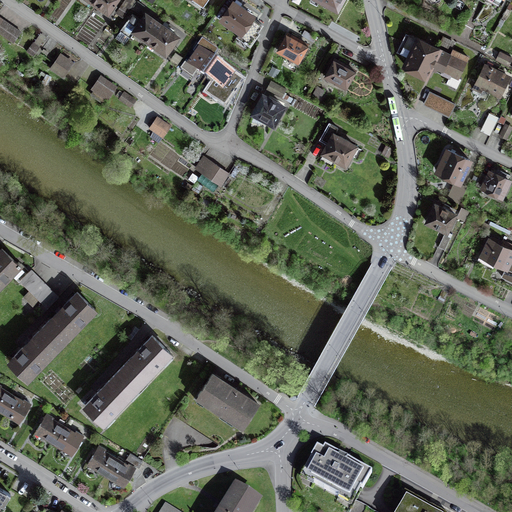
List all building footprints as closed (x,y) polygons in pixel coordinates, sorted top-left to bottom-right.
[(98,0),(96,4),(111,14),(117,6),(116,5),(115,4),(115,3),(114,3),(116,0),(98,0)] [(133,2),(129,0),(125,0),(117,13),(123,17),(133,2)] [(318,0),(340,10),(344,0),(318,0)] [(254,16),(233,2),(222,19),(242,33),(254,16)] [(162,25),(146,14),(143,17),(142,20),(132,13),(121,29),(130,36),(134,31),(150,42),(162,25)] [(0,33),(1,34),(9,24),(0,17),(0,33)] [(9,24),(1,34),(13,43),(21,32),(9,24)] [(162,25),(150,42),(166,53),(172,45),(178,36),(162,25)] [(313,46),(290,31),(278,50),(302,64),(313,46)] [(441,44),(412,32),(398,67),(429,79),(434,68),(461,79),(469,59),(440,47),(441,44)] [(206,77),(216,63),(214,62),(211,60),(218,51),(202,40),(193,53),(198,56),(191,66),(206,77)] [(33,43),(27,51),(33,55),(39,47),(33,43)] [(511,58),(511,57),(500,52),(496,59),(508,66),(511,58)] [(361,68),(335,54),(324,73),(350,88),(361,68)] [(72,63),(60,55),(51,67),(64,76),(72,63)] [(511,73),(511,72),(486,61),(475,86),(501,98),(511,73)] [(216,63),(206,77),(214,82),(207,91),(224,103),(240,81),(231,75),(231,74),(224,69),(216,63)] [(115,87),(103,78),(95,89),(107,97),(115,87)] [(287,89),(271,81),(267,89),(282,97),(287,89)] [(323,90),(317,87),(312,96),(319,99),(323,90)] [(135,100),(124,92),(120,98),(131,106),(135,100)] [(456,105),(430,92),(423,106),(450,118),(456,105)] [(284,106),(263,95),(253,113),(274,124),(284,106)] [(496,119),(489,116),(482,132),(489,135),(496,119)] [(171,126),(157,117),(150,128),(163,137),(171,126)] [(327,143),(323,152),(346,164),(356,145),(335,134),(338,128),(329,123),(320,139),(327,143)] [(511,126),(506,123),(500,134),(506,138),(511,127),(511,126)] [(459,180),(469,160),(447,149),(437,169),(459,180)] [(198,165),(204,169),(202,172),(215,180),(217,178),(223,182),(229,173),(204,156),(198,165)] [(499,201),(510,182),(488,169),(477,189),(499,201)] [(455,182),(447,198),(459,203),(466,187),(455,182)] [(457,212),(433,201),(423,222),(447,233),(457,212)] [(445,234),(438,246),(445,249),(451,238),(445,234)] [(511,259),(511,250),(487,239),(479,258),(507,271),(511,259)] [(0,284),(11,274),(19,265),(16,262),(2,248),(0,250),(0,284)] [(20,259),(16,262),(19,265),(11,274),(45,308),(57,296),(20,259)] [(10,358),(28,376),(94,308),(77,291),(60,308),(28,340),(10,358)] [(134,354),(102,386),(85,404),(102,421),(170,354),(153,336),(134,354)] [(196,395),(243,425),(258,400),(212,370),(196,395)] [(0,408),(20,421),(25,413),(31,403),(24,399),(22,401),(0,387),(1,385),(0,383),(0,373),(0,408)] [(188,402),(177,417),(219,445),(237,431),(188,402)] [(76,444),(81,436),(47,414),(42,423),(37,430),(71,452),(76,444)] [(371,473),(322,446),(305,478),(354,504),(371,473)] [(130,476),(134,468),(98,447),(93,455),(88,463),(125,484),(130,476)] [(130,453),(127,459),(138,466),(142,461),(130,453)] [(256,511),(261,506),(230,486),(213,511),(256,511)] [(0,511),(11,494),(0,487),(0,511)] [(438,511),(429,507),(406,494),(396,511),(438,511)]
